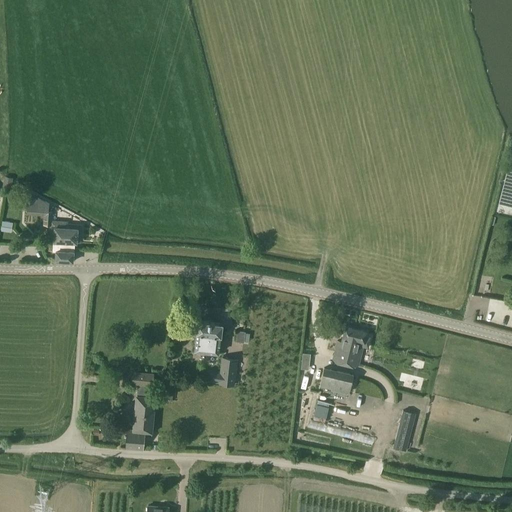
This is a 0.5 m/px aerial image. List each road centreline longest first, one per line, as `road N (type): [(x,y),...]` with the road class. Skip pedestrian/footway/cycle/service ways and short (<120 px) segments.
road 1 (unclassified): [(511,501),(281,463),(73,447)]
road 2 (tertiary): [(84,269),(242,274),(511,340)]
road 3 (unclassified): [(73,447),(84,269)]
